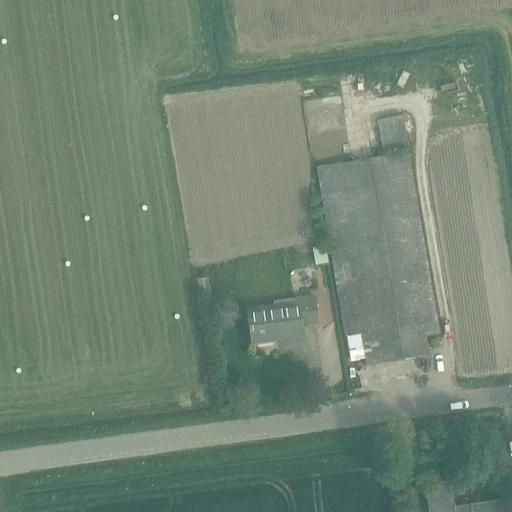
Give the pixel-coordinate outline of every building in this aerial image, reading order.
[(401,114),(377,119),(382,150),(407,146),(401,114)] [(316,166),(329,244),(344,337),(362,334),(367,365),(429,355),(425,331),(439,329),(438,321),(409,151),(316,166)] [(314,265),(328,263),(325,247),(311,249),(314,265)] [(206,278),(196,279),(199,294),(209,292),(206,278)] [(248,309),(252,342),(255,342),(286,338),(287,345),(304,343),(302,326),(318,324),(315,296),(298,298),(298,303),(293,303),(248,309)] [(507,511),(506,499),(476,502),(470,503),(470,504),(454,506),(451,480),(424,483),(428,511),(507,511)]
